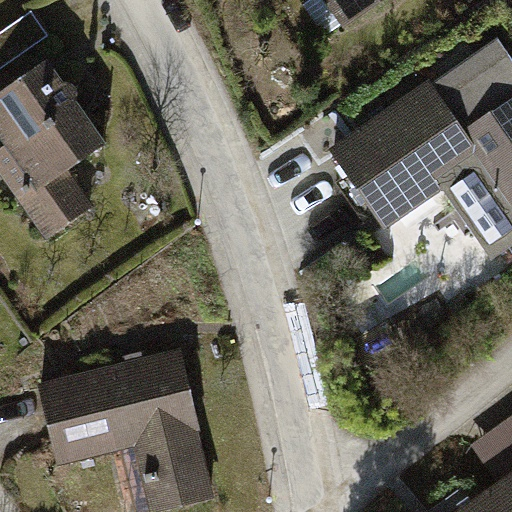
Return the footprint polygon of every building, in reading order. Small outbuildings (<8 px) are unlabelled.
[(321,0),(340,28),(382,0),(321,0)] [(0,56),(4,63),(52,34),(39,12),(0,35),(0,56)] [(426,87),(334,148),(386,225),(441,188),(490,262),(511,247),(511,62),(497,40),(426,87)] [(49,72),(0,107),(0,133),(36,183),(14,199),(44,240),(90,206),(68,177),(106,149),(49,72)] [(182,356),(43,389),(60,460),(127,444),(143,511),(157,511),(217,498),(182,356)] [(511,511),(511,478),(455,511),(511,511)]
